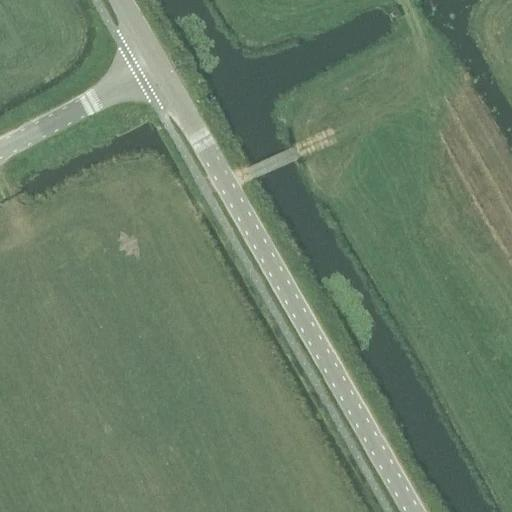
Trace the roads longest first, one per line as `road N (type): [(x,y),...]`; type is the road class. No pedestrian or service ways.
road 1 (tertiary): [(413,511),(160,68)]
road 2 (unclassified): [(0,146),(160,68)]
